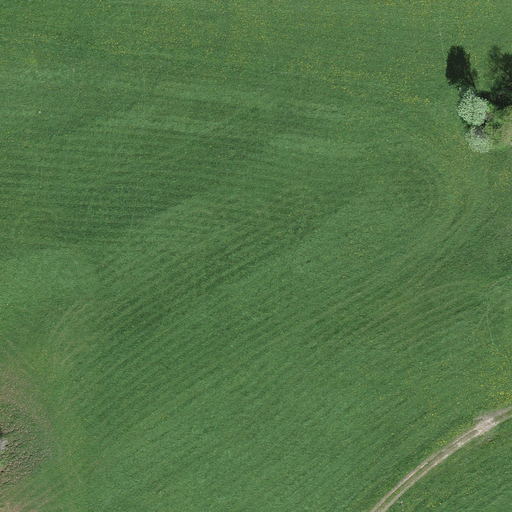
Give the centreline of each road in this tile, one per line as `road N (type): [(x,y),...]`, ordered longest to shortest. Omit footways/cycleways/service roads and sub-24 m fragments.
road 1 (track): [(0,40),(366,89)]
road 2 (track): [(382,511),(476,429),(511,417)]
